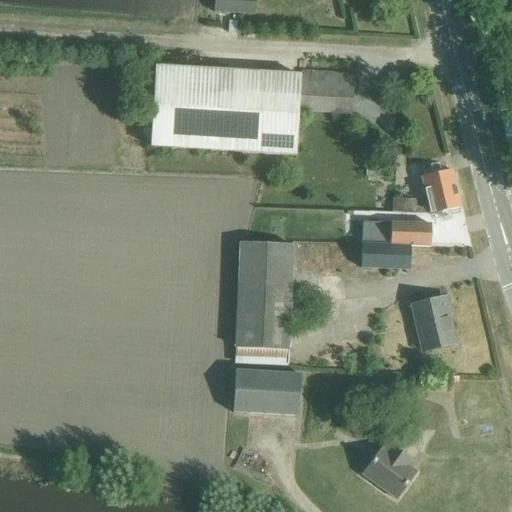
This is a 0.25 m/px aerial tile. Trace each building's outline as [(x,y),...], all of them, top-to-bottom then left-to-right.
[(214,0),(214,12),(253,15),(254,0),(214,0)] [(157,68),(152,148),(216,152),(221,72),(157,68)] [(350,117),(353,73),(301,69),(298,113),(350,117)] [(423,178),(430,205),(431,209),(416,208),(416,202),(392,201),(391,213),(431,215),(460,208),(451,171),(423,178)] [(260,216),(256,235),(268,236),(271,218),(260,216)] [(362,222),(361,245),(362,245),(410,247),(430,248),(430,225),(390,223),(362,222)] [(292,245),(240,242),(235,362),(287,364),(292,245)] [(362,245),(361,268),(409,270),(410,247),(362,245)] [(444,297),(412,304),(422,350),(454,343),(444,297)] [(298,417),(300,375),(235,371),(233,412),(298,417)] [(453,378),(424,376),(423,389),(452,391),(453,378)] [(394,499),(416,471),(407,465),(410,461),(387,444),(383,450),(380,448),(361,474),(394,499)]
